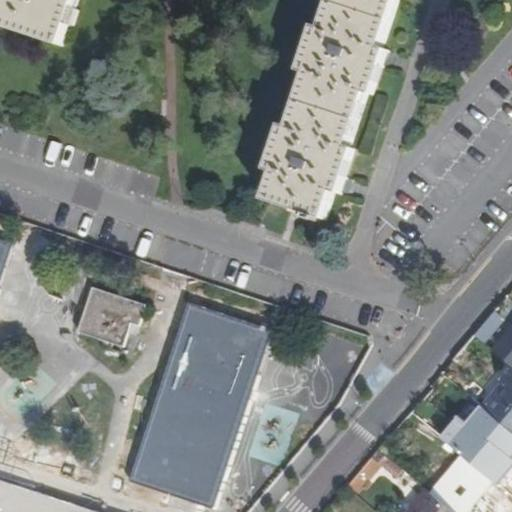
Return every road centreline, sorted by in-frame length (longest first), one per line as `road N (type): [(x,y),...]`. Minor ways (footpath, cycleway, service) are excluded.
road 1 (residential): [(387,298),(0,167)]
road 2 (residential): [(455,321),(296,511)]
road 3 (residential): [(387,298),(511,153)]
